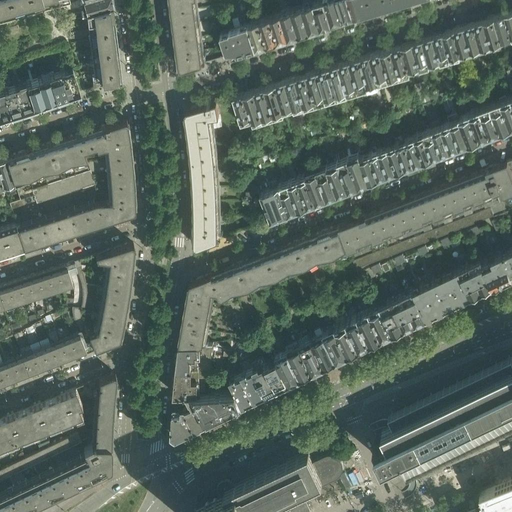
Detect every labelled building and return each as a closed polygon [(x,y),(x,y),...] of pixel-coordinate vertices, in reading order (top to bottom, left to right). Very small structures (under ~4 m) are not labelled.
[(0,0),(0,21),(63,3),(70,1),(70,0),(0,0)] [(112,0),(83,0),(86,9),(81,10),(81,11),(86,10),(112,3),(112,0)] [(203,61),(197,9),(195,0),(171,0),(180,65),(180,66),(181,66),(181,67),(182,67),(183,67),(185,67),(203,61)] [(324,0),(321,0),(313,2),(320,26),(332,22),(324,0)] [(324,0),(332,22),(343,19),(337,0),(324,0)] [(337,0),(343,19),(354,16),(349,0),(337,0)] [(349,0),(354,16),(365,12),(361,0),(349,0)] [(387,5),(385,0),(361,0),(365,12),(387,5)] [(313,2),(302,6),(310,29),(320,26),(313,2)] [(112,3),(86,10),(95,80),(92,80),(93,86),(105,82),(104,79),(122,77),(114,16),(112,3)] [(302,6),(292,9),(299,32),(310,29),(302,6)] [(292,9),(281,12),(288,36),(299,32),(292,9)] [(511,35),(504,11),(494,14),(501,38),(502,41),(506,40),(505,37),(511,35)] [(288,36),(281,12),(270,15),(278,39),(288,36)] [(501,38),(494,14),(484,17),(492,44),(496,42),(496,40),(501,38)] [(270,15),(259,18),(267,42),(278,39),(270,15)] [(484,17),(473,21),(481,44),(486,43),(487,45),(492,44),(484,17)] [(267,42),(259,18),(249,22),(256,45),(267,42)] [(256,45),(249,22),(248,19),(244,20),(245,24),(234,27),(233,24),(226,26),(226,27),(223,28),(223,31),(221,31),(228,54),(238,51),(256,45)] [(473,21),(463,24),(471,50),(476,49),(475,46),(481,44),(473,21)] [(463,24),(453,27),(460,50),(465,49),(466,52),(471,50),(463,24)] [(443,30),(450,54),(451,56),(456,55),(455,52),(460,50),(453,27),(443,30)] [(443,30),(433,33),(441,59),(445,58),(445,55),(450,54),(443,30)] [(433,33),(422,36),(430,60),(435,58),(436,61),(441,59),(433,33)] [(422,36),(412,39),(420,66),(425,64),(424,62),(430,60),(422,36)] [(412,39),(402,42),(409,67),(410,66),(412,72),(421,69),(420,66),(412,39)] [(67,40),(3,60),(5,65),(68,45),(67,40)] [(402,42),(391,46),(400,74),(410,71),(409,67),(402,42)] [(391,46),(380,49),(389,77),(400,74),(391,46)] [(370,52),(378,79),(378,80),(389,77),(380,49),(370,52)] [(378,79),(370,52),(359,55),(367,82),(372,98),(377,96),(372,80),(378,79)] [(349,58),(357,85),(358,88),(362,87),(362,84),(367,82),(359,55),(349,58)] [(339,62),(347,88),(348,91),(352,90),(351,87),(357,85),(349,58),(339,62)] [(328,65),(336,92),(337,95),(341,94),(340,90),(347,88),(339,62),(328,65)] [(60,69),(61,72),(68,94),(80,90),(72,65),(60,69)] [(317,68),(325,95),(326,98),(331,97),(330,94),(336,92),(328,65),(317,68)] [(306,71),(314,98),(316,101),(320,100),(319,97),(325,95),(317,68),(306,71)] [(306,71),(296,75),(305,105),(309,103),(308,100),(314,98),(306,71)] [(48,73),(50,76),(56,98),(68,94),(61,72),(54,75),(53,72),(48,73)] [(37,77),(38,80),(45,101),(56,98),(50,76),(43,78),(42,75),(37,77)] [(305,105),(296,75),(285,78),(294,105),(295,108),(305,105)] [(285,78),(275,81),(283,105),(289,104),(290,107),(294,105),(285,78)] [(26,81),(26,84),(33,105),(45,101),(38,80),(31,82),(30,79),(26,81)] [(275,81),(265,84),(274,114),(278,113),(277,109),(283,107),(283,105),(275,81)] [(14,84),(15,87),(22,109),(33,105),(26,84),(20,86),(19,83),(14,84)] [(265,84),(255,87),(264,117),(274,114),(265,84)] [(3,88),(4,91),(11,112),(22,109),(15,87),(8,90),(7,86),(3,88)] [(244,90),(252,116),(254,120),(264,117),(255,87),(244,90)] [(244,90),(234,94),(242,119),(252,116),(244,90)] [(0,115),(11,112),(4,91),(0,91),(0,115)] [(437,91),(429,94),(431,100),(439,97),(437,91)] [(511,126),(511,98),(511,96),(500,100),(510,127),(511,126)] [(218,185),(217,170),(216,156),(214,142),(212,128),(210,114),(220,113),(218,99),(188,107),(187,108),(186,109),(186,110),(186,111),(187,117),(189,131),(191,145),(192,158),(193,173),(194,186),(195,200),(195,214),(195,228),(195,242),(195,243),(195,244),(196,244),(196,245),(197,245),(198,245),(219,237),(219,213),(218,199),(218,185)] [(510,127),(500,100),(490,104),(500,131),(510,127)] [(500,131),(490,104),(479,108),(489,135),(500,131)] [(387,107),(376,111),(378,118),(389,114),(387,107)] [(489,135),(479,108),(469,111),(479,139),(489,135)] [(479,139),(469,111),(458,116),(459,117),(469,143),(479,139)] [(469,143),(459,117),(449,121),(459,147),(469,143)] [(124,118),(91,129),(96,144),(97,147),(104,145),(107,144),(108,157),(109,171),(110,185),(111,198),(135,198),(134,184),(133,169),(132,155),(127,120),(127,119),(126,119),(125,118),(124,118)] [(357,125),(355,118),(348,120),(351,127),(357,125)] [(459,147),(449,121),(441,124),(450,150),(459,147)] [(450,150),(441,124),(432,128),(441,153),(450,150)] [(441,153),(432,128),(423,131),(424,134),(432,157),(441,153)] [(96,144),(91,129),(64,137),(71,158),(87,156),(84,148),(96,144)] [(432,157),(424,134),(419,136),(417,133),(413,134),(414,138),(423,160),(432,157)] [(423,160),(414,138),(410,140),(408,136),(404,137),(406,141),(414,164),(423,160)] [(64,137),(35,147),(42,168),(57,166),(71,158),(64,137)] [(414,164),(406,141),(401,143),(399,139),(395,141),(397,145),(405,167),(414,164)] [(405,167),(397,145),(392,146),(391,143),(386,144),(388,148),(396,171),(405,167)] [(57,166),(42,168),(28,175),(13,177),(15,183),(20,197),(9,201),(16,220),(17,224),(96,199),(111,198),(110,185),(109,171),(108,157),(107,144),(104,145),(97,147),(96,144),(84,148),(87,156),(71,158),(57,166)] [(396,171),(388,148),(382,150),(381,146),(377,148),(379,151),(388,174),(396,171)] [(42,168),(35,147),(6,156),(13,177),(28,175),(42,168)] [(388,174),(379,151),(374,153),(373,150),(369,151),(370,155),(379,177),(388,174)] [(379,177),(370,155),(365,156),(364,153),(360,154),(369,181),(379,177)] [(369,181),(360,154),(349,158),(359,185),(369,181)] [(6,156),(0,157),(0,173),(4,186),(15,183),(13,177),(6,156)] [(511,157),(508,159),(339,223),(347,244),(357,269),(511,208),(511,157)] [(359,185),(349,158),(338,162),(348,189),(359,185)] [(348,189),(338,162),(328,166),(338,193),(348,189)] [(338,193),(328,166),(317,170),(327,197),(338,193)] [(327,197),(317,170),(307,174),(307,176),(317,201),(327,197)] [(317,201),(307,176),(302,178),(301,174),(297,176),(298,180),(308,204),(317,201)] [(308,204),(298,180),(293,181),(292,177),(288,179),(290,183),(299,208),(308,204)] [(299,208),(290,183),(284,185),(283,181),(279,182),(279,184),(290,211),(299,208)] [(290,211),(279,184),(270,187),(281,214),(290,211)] [(281,214),(270,187),(261,190),(272,218),(281,214)] [(96,199),(17,224),(24,245),(133,210),(134,210),(134,209),(135,208),(135,207),(135,198),(111,198),(96,199)] [(16,220),(0,224),(0,252),(24,245),(17,224),(16,220)] [(277,274),(291,266),(306,263),(319,255),(334,253),(347,244),(339,223),(192,279),(191,280),(190,281),(180,341),(204,341),(213,288),(218,289),(221,296),(234,287),(249,285),(262,277),(277,274)] [(97,328),(89,331),(95,347),(118,338),(119,338),(119,337),(120,337),(120,336),(124,317),(126,303),(131,275),(132,261),(134,245),(134,244),(134,243),(133,242),(132,241),(131,241),(130,241),(95,253),(96,257),(109,259),(107,272),(105,285),(103,299),(100,313),(97,328)] [(511,245),(502,250),(511,270),(511,245)] [(511,273),(511,270),(502,250),(492,255),(503,278),(511,273)] [(493,283),(482,260),(483,259),(481,255),(470,261),(482,288),(493,283)] [(492,255),(483,259),(482,260),(493,283),(503,278),(492,255)] [(0,290),(4,303),(72,281),(85,277),(81,265),(77,266),(75,259),(0,283),(0,290)] [(482,288),(470,261),(459,266),(472,293),(482,288)] [(472,293),(459,266),(448,271),(461,298),(472,293)] [(461,298),(448,271),(436,277),(450,304),(461,298)] [(87,302),(87,296),(87,289),(87,288),(87,285),(86,282),(86,280),(85,277),(72,281),(73,285),(74,287),(74,289),(74,294),(74,295),(74,296),(74,299),(73,302),(76,303),(75,306),(75,310),(75,311),(75,312),(76,314),(76,316),(76,317),(77,318),(83,334),(89,331),(83,316),(82,312),(82,306),(86,307),(87,302)] [(450,304),(436,277),(425,282),(438,309),(450,304)] [(425,282),(415,287),(414,287),(414,288),(427,315),(438,309),(425,282)] [(427,315),(414,288),(414,287),(415,287),(414,286),(402,292),(416,320),(427,315)] [(416,320),(402,292),(391,297),(405,325),(416,320)] [(405,325),(391,297),(380,302),(380,303),(394,331),(405,325)] [(55,307),(55,306),(54,302),(47,305),(47,310),(55,307)] [(394,331),(380,303),(369,308),(382,336),(394,331)] [(382,336),(369,308),(358,313),(371,341),(382,336)] [(371,341),(358,313),(346,319),(360,347),(371,341)] [(360,347),(346,319),(335,324),(336,325),(349,352),(360,347)] [(28,327),(25,328),(27,333),(35,330),(32,325),(28,327)] [(349,352),(336,325),(324,331),(337,358),(349,352)] [(30,373),(87,350),(95,347),(89,331),(83,334),(86,340),(83,341),(80,332),(22,354),(30,373)] [(337,358),(324,331),(312,336),(325,363),(337,358)] [(325,363),(312,336),(300,342),(313,369),(325,363)] [(211,367),(213,340),(204,341),(180,341),(177,366),(177,368),(211,367)] [(313,369),(300,342),(288,348),(301,375),(313,369)] [(301,375),(288,348),(276,354),(278,357),(289,380),(301,375)] [(383,427),(389,440),(376,446),(383,461),(396,455),(407,477),(511,426),(511,353),(389,413),(393,422),(383,427)] [(0,384),(30,373),(22,354),(0,363),(0,384)] [(289,380),(278,357),(271,360),(271,358),(266,361),(278,386),(289,380)] [(278,386),(266,361),(265,360),(254,365),(267,391),(278,386)] [(267,391),(254,365),(242,371),(255,397),(267,391)] [(209,390),(211,367),(177,368),(174,393),(188,392),(195,391),(209,390)] [(255,397),(242,371),(230,376),(236,388),(243,403),(255,397)] [(0,511),(12,511),(94,474),(110,467),(110,466),(111,466),(111,465),(111,464),(111,444),(112,430),(112,416),(113,402),(114,389),(116,374),(116,373),(115,373),(115,372),(114,372),(113,372),(112,372),(87,382),(88,386),(98,387),(97,401),(96,415),(95,429),(95,443),(92,443),(85,446),(82,439),(78,432),(78,431),(0,467),(0,511)] [(61,392),(50,397),(60,421),(82,412),(79,404),(82,403),(76,386),(61,392)] [(209,390),(195,391),(198,399),(197,400),(207,420),(243,403),(236,388),(209,390)] [(198,399),(195,391),(188,392),(190,398),(186,402),(186,404),(196,426),(207,420),(197,400),(198,399)] [(50,397),(40,401),(23,407),(33,431),(60,421),(50,397)] [(196,426),(186,404),(174,405),(172,433),(176,435),(196,426)] [(23,407),(7,414),(0,416),(0,426),(6,442),(19,437),(33,431),(23,407)] [(84,429),(78,432),(82,439),(87,436),(84,429)] [(250,511),(274,501),(279,511),(301,511),(311,507),(302,488),(316,481),(317,483),(338,474),(340,473),(341,471),(342,470),(343,468),(344,466),(345,464),(345,462),(345,460),(344,459),(344,457),(343,455),(341,453),(340,452),(338,451),(337,450),(335,450),(333,449),(331,449),(328,450),(324,441),(308,448),(308,449),(235,484),(234,482),(233,481),(232,480),(231,480),(230,479),(228,478),(226,478),(225,478),(224,479),(223,479),(222,480),(221,481),(220,481),(219,482),(219,483),(219,484),(218,484),(218,485),(218,486),(218,488),(219,490),(221,495),(194,508),(196,511),(250,511)] [(511,511),(511,475),(481,488),(482,492),(483,496),(490,511),(511,511)] [(490,511),(483,496),(481,497),(487,509),(479,511),(478,511),(476,505),(459,511),(490,511)]
